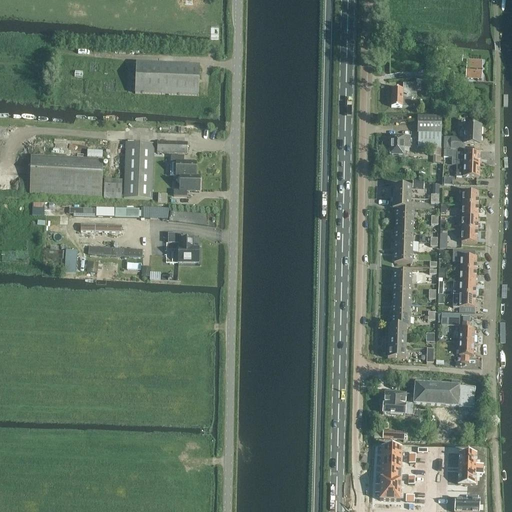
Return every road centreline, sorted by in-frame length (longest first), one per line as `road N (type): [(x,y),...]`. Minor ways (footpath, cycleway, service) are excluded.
road 1 (primary): [(336,511),(348,0)]
road 2 (unclassified): [(226,511),(238,0)]
road 3 (residential): [(359,369),(367,0)]
road 4 (residential): [(498,57),(491,374)]
road 5 (residential): [(355,511),(359,369)]
road 6 (residential): [(499,511),(491,374)]
road 7 (residential): [(491,374),(359,369)]
